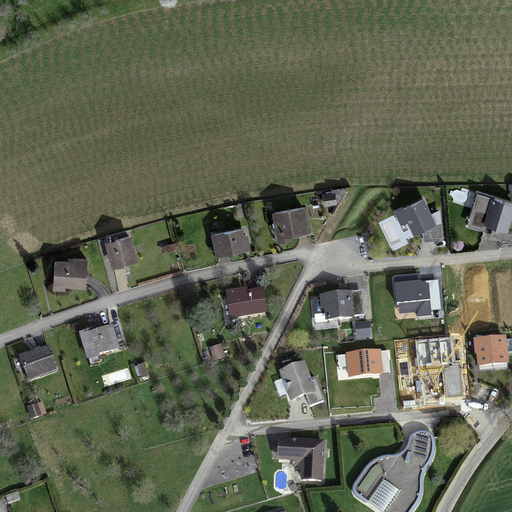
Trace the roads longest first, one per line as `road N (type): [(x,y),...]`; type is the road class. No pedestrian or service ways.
road 1 (residential): [(0,340),(184,279),(318,249),(307,271)]
road 2 (residential): [(491,443),(466,409),(220,441)]
road 3 (residential): [(307,271),(511,252)]
road 4 (residential): [(307,271),(220,441)]
